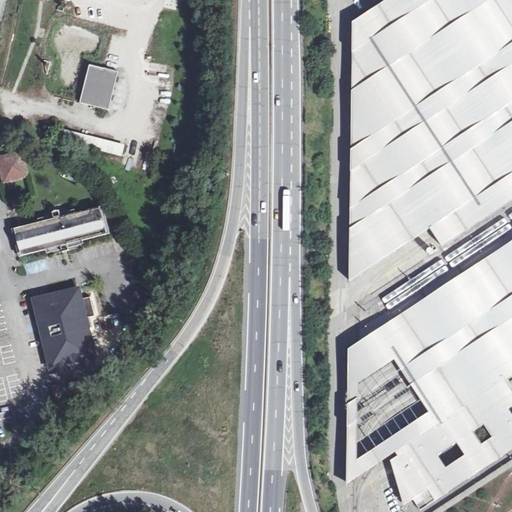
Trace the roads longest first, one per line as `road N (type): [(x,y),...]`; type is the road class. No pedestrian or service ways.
road 1 (trunk): [(258,7),(246,38),(234,214),(218,276),(188,333),(71,484)]
road 2 (trunk): [(258,7),(248,511)]
road 3 (trunk): [(311,511),(298,426),(283,113)]
road 4 (trunk): [(271,511),(283,113)]
road 5 (unclassified): [(0,257),(40,413)]
